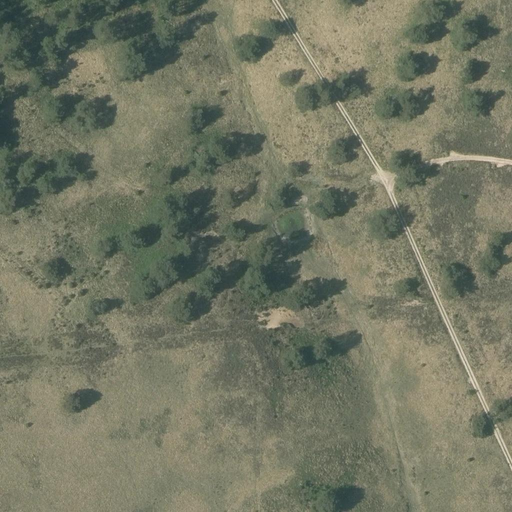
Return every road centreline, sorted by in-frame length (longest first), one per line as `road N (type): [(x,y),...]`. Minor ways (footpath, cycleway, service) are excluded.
road 1 (track): [(377,172),(511,470)]
road 2 (track): [(267,0),(377,172)]
road 3 (track): [(511,166),(443,159),(377,172)]
